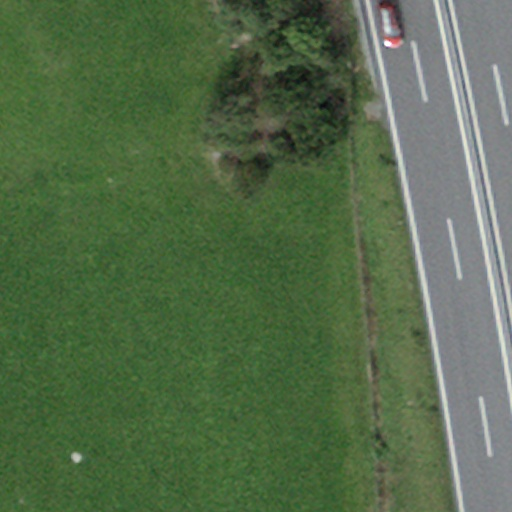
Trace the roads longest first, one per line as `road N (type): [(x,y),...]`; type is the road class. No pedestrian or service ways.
road 1 (trunk): [(400,0),(494,511)]
road 2 (trunk): [(511,155),(479,0)]
